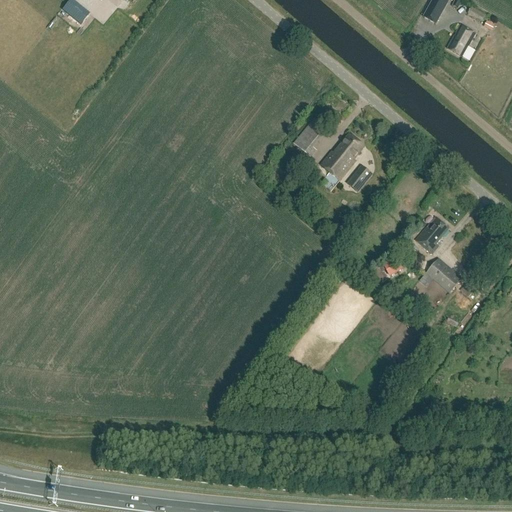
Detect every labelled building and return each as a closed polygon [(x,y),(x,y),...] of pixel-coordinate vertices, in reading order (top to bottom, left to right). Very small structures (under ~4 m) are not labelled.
[(449,0),(433,0),(424,18),(436,25),(449,0)] [(475,33),(459,25),(446,49),(461,57),(475,33)] [(472,62),(477,51),(470,47),(464,58),(472,62)] [(336,99),(346,104),(350,95),(341,90),(336,99)] [(321,127),(313,120),(293,145),(308,157),(314,150),(311,147),(322,134),(318,131),(321,127)] [(365,148),(350,136),(335,154),(333,152),(321,166),(340,183),(357,163),(355,161),(365,148)] [(371,176),(361,168),(346,186),(356,194),(371,176)] [(452,228),(438,216),(418,239),(434,253),(441,245),(439,243),(452,228)] [(403,271),(395,256),(371,270),(378,284),(403,271)] [(462,279),(439,260),(426,275),(449,294),(462,279)]
